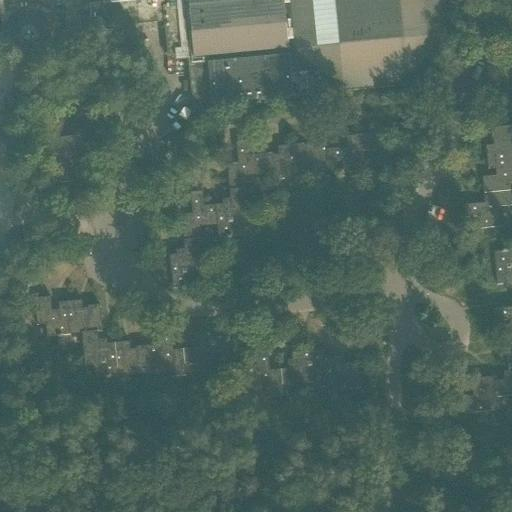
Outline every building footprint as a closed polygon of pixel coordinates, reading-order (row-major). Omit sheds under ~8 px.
[(0,0),(0,9),(0,10),(1,12),(1,14),(4,38),(5,37),(7,43),(9,47),(11,51),(15,55),(20,57),(26,58),(32,58),(39,56),(45,52),(49,47),(50,42),(52,36),(52,30),(53,30),(52,16),(64,14),(66,33),(84,31),(81,13),(89,12),(91,30),(164,23),(167,57),(193,55),(193,59),(188,60),(191,92),(191,94),(192,96),(193,98),(195,100),(196,101),(198,103),(200,104),(202,105),(205,105),(207,106),(209,106),(211,105),(247,102),(354,91),(408,86),(414,78),(421,70),(448,37),(444,0),(0,0)] [(92,108),(86,107),(85,96),(65,97),(66,109),(60,110),(59,109),(57,110),(58,111),(44,138),(43,138),(44,142),(45,141),(57,158),(47,164),(61,184),(74,183),(75,192),(85,191),(110,135),(92,108)] [(486,147),(487,162),(511,159),(511,126),(490,129),(491,141),(494,141),(494,146),(486,147)] [(327,151),(328,163),(342,162),(344,174),(364,172),(364,171),(362,171),(361,153),(375,152),(374,134),(346,137),(347,149),(327,151)] [(294,146),(297,173),(329,169),(328,163),(327,151),(326,136),(310,138),(310,146),(305,146),(305,145),(294,146)] [(245,178),(263,176),(261,155),(250,156),(248,141),(236,143),(238,164),(227,165),(229,192),(246,190),(245,178)] [(261,155),(263,176),(264,182),(297,179),(297,173),(294,146),(278,147),(278,156),(273,156),(273,154),(261,155)] [(511,159),(487,162),(488,170),(495,170),(496,177),(482,178),(484,193),(510,190),(510,183),(511,182),(511,159)] [(249,223),(246,190),(229,192),(230,200),(222,201),(223,205),(215,206),(217,227),(219,239),(227,238),(227,240),(231,239),(231,238),(242,237),(241,224),(249,223)] [(511,207),(510,190),(484,193),(485,204),(463,206),(465,219),(480,217),(481,229),(501,227),(500,208),(511,207)] [(181,216),(184,243),(200,241),(199,228),(217,227),(215,206),(204,207),(203,192),(190,193),(192,215),(181,216)] [(203,274),(200,241),(184,243),(184,250),(176,251),(177,256),(169,257),(173,290),(181,289),(182,290),(186,290),(185,288),(196,287),(195,275),(203,274)] [(511,289),(511,251),(506,252),(506,250),(502,250),(502,252),(494,253),(497,286),(504,285),(505,290),(511,289)] [(61,337),(70,336),(67,303),(58,304),(59,311),(52,312),(51,298),(35,299),(38,326),(45,325),(46,338),(57,337),(57,339),(61,338),(61,337)] [(70,336),(81,335),(98,333),(102,333),(99,306),(88,307),(88,309),(82,310),(82,302),(67,303),(70,336)] [(511,308),(493,310),(494,323),(509,321),(511,332),(511,308)] [(186,377),(185,366),(183,350),(172,351),(170,330),(157,331),(158,346),(147,347),(149,368),(168,366),(169,378),(186,377)] [(183,350),(185,366),(217,363),(216,355),(229,354),(228,343),(230,343),(229,339),(227,339),(227,330),(194,333),(194,341),(190,341),(191,349),(183,350)] [(109,378),(118,377),(114,344),(107,345),(107,340),(99,341),(98,333),(81,335),(85,367),(93,367),(94,379),(105,378),(105,380),(109,380),(109,378)] [(150,374),(149,368),(147,347),(136,348),(136,350),(130,351),(129,343),(114,344),(118,377),(150,374)] [(283,398),(282,388),(280,370),(270,372),(267,350),(255,351),(256,368),(245,369),(247,389),(265,387),(267,400),(283,398)] [(280,370),(282,388),(314,385),(314,376),(325,375),(324,359),(325,359),(324,351),(291,354),(292,361),(288,362),(288,370),(280,370)] [(324,359),(325,375),(327,393),(361,390),(358,362),(346,363),(347,365),(341,366),(340,358),(325,359),(324,359)] [(505,381),(497,382),(499,399),(511,397),(511,365),(508,366),(508,373),(504,373),(505,381)] [(500,410),(499,399),(497,382),(496,378),(469,380),(470,392),(473,392),(473,397),(465,398),(466,415),(500,410)]
